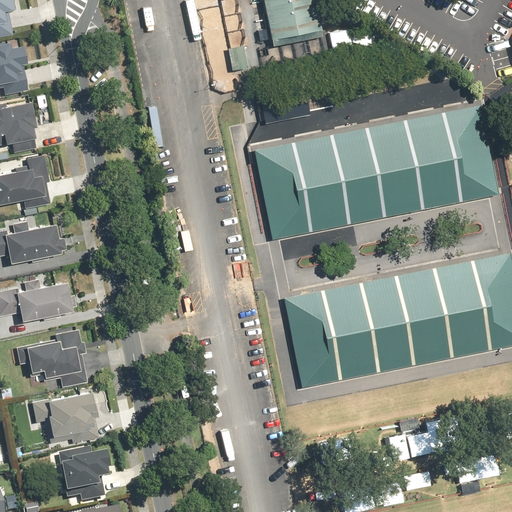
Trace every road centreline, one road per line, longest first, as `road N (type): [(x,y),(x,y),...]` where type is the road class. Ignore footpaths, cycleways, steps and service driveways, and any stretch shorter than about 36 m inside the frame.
road 1 (track): [(89,8),(115,42),(204,511)]
road 2 (residential): [(73,59),(166,511)]
